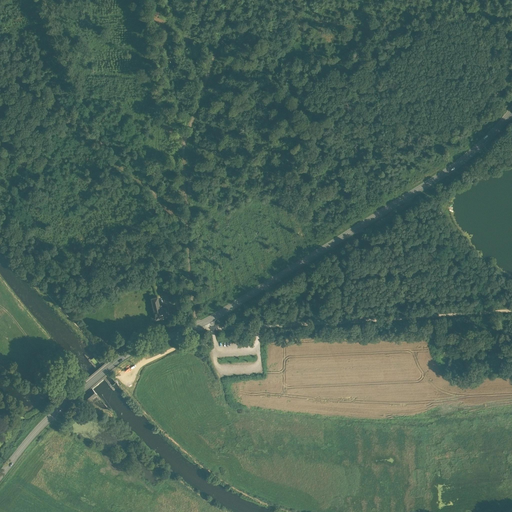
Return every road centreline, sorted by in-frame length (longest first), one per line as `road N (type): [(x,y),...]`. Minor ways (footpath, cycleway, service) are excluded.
road 1 (secondary): [(0,475),(50,415),(120,357),(211,318),(442,174),(511,110)]
road 2 (track): [(257,328),(511,310)]
road 3 (track): [(0,179),(80,270),(113,231),(185,209)]
road 4 (track): [(167,213),(99,146),(0,74)]
road 5 (track): [(194,326),(183,135)]
road 6 (track): [(99,146),(40,0)]
road 7 (track): [(233,0),(183,135)]
road 8 (track): [(183,135),(168,0)]
